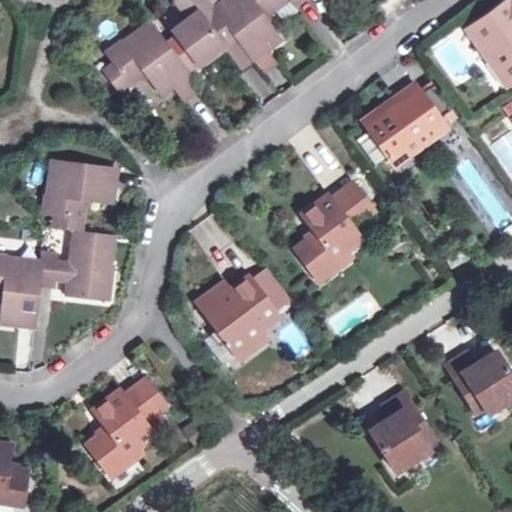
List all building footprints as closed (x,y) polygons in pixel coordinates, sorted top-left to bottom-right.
[(262,22),(277,11),(268,0),(224,0),(212,10),(235,41),(252,62),(278,43),(262,22)] [(268,0),(277,11),(287,3),(285,0),(268,0)] [(285,0),(287,3),(293,10),(305,0),(285,0)] [(511,0),(508,0),(464,33),(484,61),(492,56),(511,83),(511,82),(511,0)] [(180,70),(165,50),(146,25),(134,9),(107,29),(120,45),(103,57),(110,66),(101,74),(118,96),(144,76),(161,98),(171,90),(186,78),(180,70)] [(167,35),(175,44),(165,50),(180,70),(189,64),(195,71),(222,51),(235,41),(212,10),(200,18),(197,14),(167,35)] [(252,62),(235,41),(222,51),(238,72),(252,62)] [(492,56),(484,61),(503,88),(511,83),(492,56)] [(186,78),(171,90),(180,103),(196,91),(186,78)] [(393,104),(363,127),(393,169),(445,131),(412,86),(391,101),(393,104)] [(360,123),(363,127),(393,104),(391,101),(360,123)] [(50,218),(83,222),(85,200),(112,203),(115,170),(48,162),(42,217),(50,218)] [(352,184),(330,200),(327,195),(300,215),(314,234),(294,249),(318,281),(348,257),(345,252),(361,241),(352,229),(373,214),(352,184)] [(83,222),(50,218),(50,230),(70,233),(82,234),(83,222)] [(82,234),(70,233),(67,260),(64,282),(63,294),(107,300),(114,238),(82,234)] [(54,281),(57,259),(57,253),(42,251),(41,261),(0,256),(0,295),(2,296),(0,316),(0,322),(33,326),(38,285),(54,287),(54,281)] [(458,251),(441,262),(449,274),(466,262),(458,251)] [(67,260),(57,259),(54,281),(64,282),(67,260)] [(257,269),(248,276),(273,309),(282,303),(257,269)] [(222,282),(196,302),(238,359),(264,339),(260,333),(280,318),(273,309),(248,276),(247,274),(227,289),(222,282)] [(494,352),(474,364),(466,352),(444,366),(473,413),(482,408),(485,414),(511,397),(511,378),(496,353),(494,351),(494,352)] [(128,453),(138,446),(153,436),(143,423),(165,407),(144,379),(121,395),(117,389),(92,408),(107,428),(85,443),(110,476),(132,459),(128,453)] [(388,417),(368,431),(393,472),(427,450),(423,444),(433,438),(402,391),(380,405),(388,417)] [(8,442),(0,441),(0,501),(20,503),(24,468),(6,466),(8,442)] [(128,453),(132,459),(144,451),(138,446),(128,453)]
